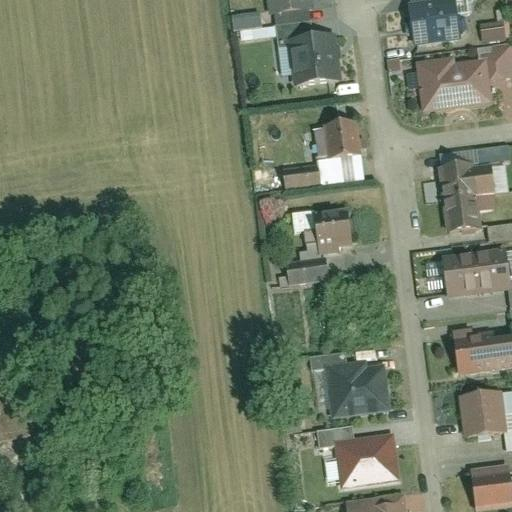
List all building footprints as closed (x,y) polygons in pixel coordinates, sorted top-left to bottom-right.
[(312,0),(266,0),(270,18),(314,12),(312,0)] [(457,3),(409,9),(415,50),(462,44),(457,3)] [(234,18),(235,42),(274,39),(273,29),(260,30),(259,16),(234,18)] [(505,42),(505,30),(479,30),(479,42),(505,42)] [(342,83),(335,39),(289,46),(295,90),(342,83)] [(457,60),(415,66),(423,120),(496,110),(492,88),(511,84),(511,50),(511,47),(478,52),(480,65),(458,68),(457,60)] [(367,182),(359,126),(314,132),(319,168),(281,173),(283,194),(367,182)] [(445,203),(475,200),(495,197),(491,166),(511,163),(511,148),(439,158),(445,203)] [(450,236),(479,232),(475,200),(445,203),(450,236)] [(323,253),(355,248),(349,213),(316,217),(323,253)] [(511,226),(487,228),(488,242),(511,240),(511,226)] [(509,290),(505,255),(445,263),(450,298),(509,290)] [(471,334),(455,336),(461,377),(511,369),(511,343),(494,346),(492,336),(471,339),(471,334)] [(333,420),(393,412),(386,358),(326,366),(333,420)] [(466,438),(509,434),(505,394),(462,398),(466,438)] [(397,482),(392,440),(338,447),(343,489),(397,482)] [(323,464),(327,485),(338,483),(334,462),(323,464)] [(511,473),(472,479),(476,511),(488,511),(511,509),(511,473)] [(406,511),(405,496),(348,503),(348,511),(406,511)]
